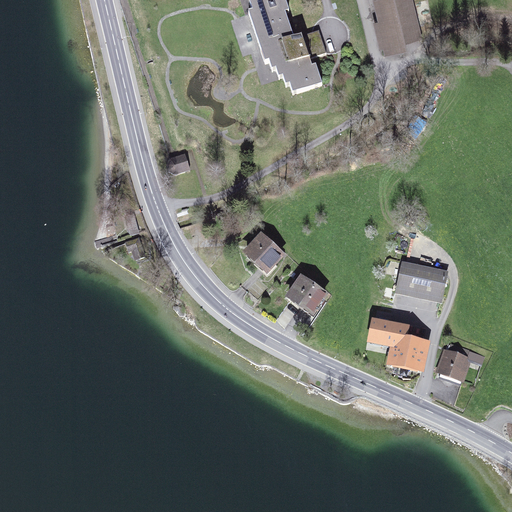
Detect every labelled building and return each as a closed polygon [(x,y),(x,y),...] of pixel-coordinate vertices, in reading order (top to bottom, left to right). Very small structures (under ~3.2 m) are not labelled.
[(300,38),(287,0),(248,0),(251,11),(247,12),(264,63),(269,61),(272,72),(277,70),(280,78),(284,77),(287,88),(290,87),(292,94),(324,86),(316,63),(328,59),(319,32),(300,38)] [(387,51),(424,40),(411,0),(371,0),(379,23),(373,24),(380,46),(385,45),(387,51)] [(190,155),(173,160),(178,178),(195,173),(190,155)] [(135,216),(120,220),(125,236),(139,232),(135,216)] [(268,232),(252,253),(268,266),(285,245),(268,232)] [(140,242),(126,246),(131,261),(144,256),(140,242)] [(445,272),(401,264),(396,293),(440,300),(445,272)] [(309,275),(293,297),(311,309),(326,287),(309,275)] [(379,324),(376,343),(402,347),(400,365),(427,368),(431,330),(379,324)] [(472,352),(446,347),(442,368),(468,372),(472,352)]
